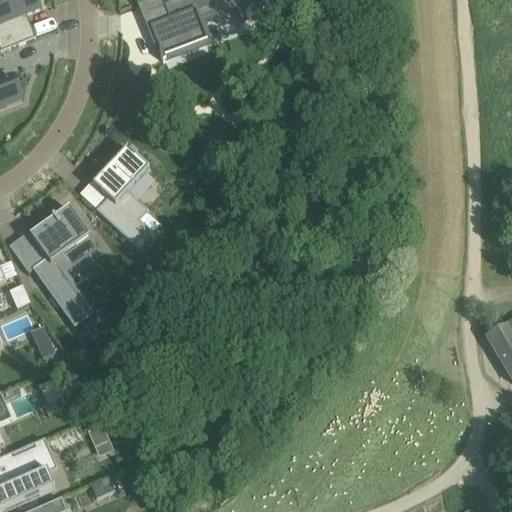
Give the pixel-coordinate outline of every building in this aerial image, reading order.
[(35,0),(0,0),(0,27),(8,50),(0,53),(1,55),(36,41),(26,17),(40,12),(35,0)] [(202,22),(257,0),(186,0),(167,8),(172,22),(154,29),(164,54),(162,55),(164,60),(166,59),(166,61),(193,50),(192,48),(209,41),(202,22)] [(0,111),(22,103),(12,80),(0,83),(0,111)] [(130,152),(94,190),(110,204),(99,216),(141,256),(156,240),(141,227),(150,217),(129,198),(151,174),(130,152)] [(52,220),(10,250),(29,278),(34,275),(76,332),(95,318),(57,265),(92,240),(71,211),(54,223),(52,220)] [(164,309),(178,295),(167,285),(154,299),(164,309)] [(31,307),(23,289),(10,295),(18,313),(31,307)] [(511,325),(488,340),(511,380),(511,325)] [(50,344),(38,350),(44,362),(56,357),(50,344)] [(72,371),(62,375),(65,383),(75,379),(72,371)] [(2,398),(5,405),(22,398),(19,391),(2,398)] [(0,456),(1,456),(0,454),(0,428),(13,423),(5,405),(2,398),(1,397),(0,397),(0,456)] [(103,430),(89,436),(94,447),(108,441),(103,430)] [(46,443),(0,462),(0,511),(6,511),(55,491),(49,477),(41,457),(51,452),(46,443)] [(110,481),(92,489),(97,502),(115,494),(110,481)]
